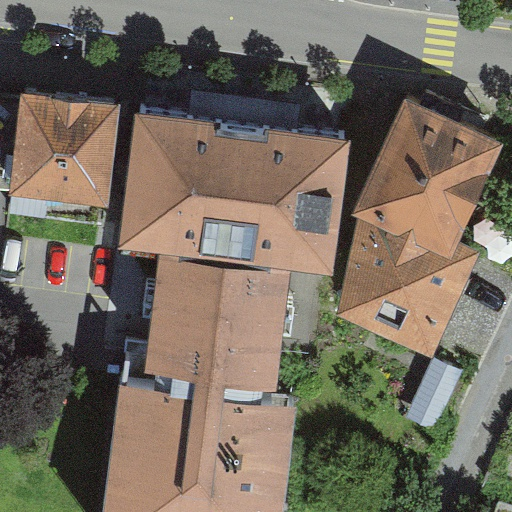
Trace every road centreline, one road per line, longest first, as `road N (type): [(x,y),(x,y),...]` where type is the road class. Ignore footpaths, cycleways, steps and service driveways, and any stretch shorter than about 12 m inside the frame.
road 1 (tertiary): [(234,17),(511,59)]
road 2 (residential): [(511,352),(436,511)]
road 3 (tertiary): [(97,0),(234,17)]
